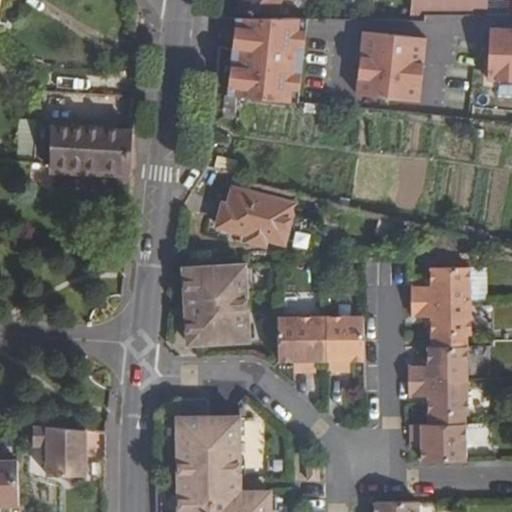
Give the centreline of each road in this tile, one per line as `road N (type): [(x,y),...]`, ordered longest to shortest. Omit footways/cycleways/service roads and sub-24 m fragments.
road 1 (tertiary): [(141,345),(182,0)]
road 2 (residential): [(138,376),(251,384),(333,448)]
road 3 (residential): [(386,277),(391,484)]
road 4 (residential): [(0,336),(141,345)]
road 5 (tertiary): [(134,511),(138,376)]
road 6 (residential): [(391,484),(511,482)]
